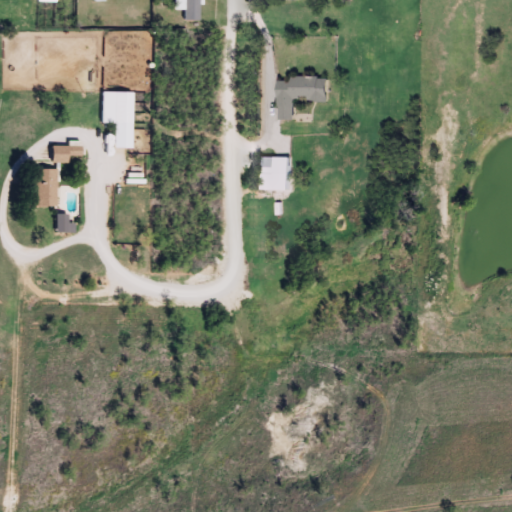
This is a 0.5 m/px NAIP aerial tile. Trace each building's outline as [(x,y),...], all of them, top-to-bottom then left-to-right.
[(181,19),(198,19),(197,0),(170,0),(171,9),(181,9),(181,19)] [(289,119),(289,100),(323,100),(323,78),(274,77),(273,119),(289,119)] [(129,92),(97,92),(97,124),(129,124),(129,92)] [(134,110),(150,111),(150,93),(134,93),(134,110)] [(58,146),(58,154),(77,154),(77,146),(58,146)] [(256,158),(256,189),(269,189),(269,158),(256,158)] [(53,206),(53,169),(28,169),(28,206),(53,206)]
